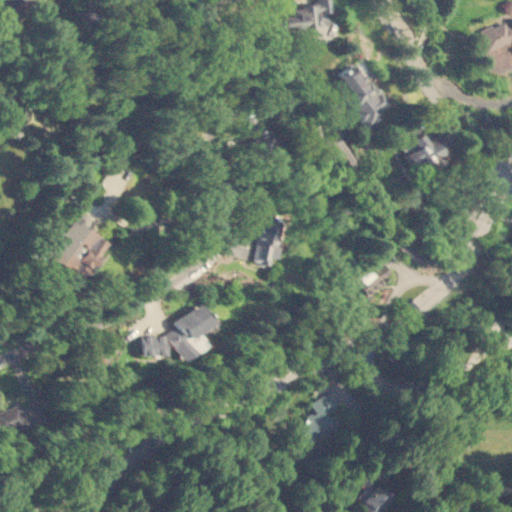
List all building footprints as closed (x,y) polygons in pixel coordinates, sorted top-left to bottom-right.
[(310,0),(296,0),(296,8),(287,9),(288,26),(311,26),(310,0)] [(511,25),(505,27),(502,19),(476,30),(476,35),(482,51),(510,40),(511,40),(511,25)] [(363,128),(378,117),(375,113),(387,105),(364,71),(355,76),(347,64),(334,73),(356,106),(351,109),(363,128)] [(249,132),(255,155),(273,151),(267,127),(249,132)] [(274,257),(277,246),(274,245),(279,221),(258,216),(248,261),(266,265),(268,256),(274,257)] [(46,255),(78,277),(103,240),(71,218),(46,255)] [(365,296),(390,273),(380,262),(373,269),(369,264),(350,280),(365,296)] [(168,319),(172,326),(160,333),(175,359),(201,344),(193,332),(208,323),(196,302),(168,319)] [(336,407),(328,391),(307,401),(312,411),(283,426),(291,442),(279,448),(286,463),(308,452),(299,436),(328,422),(324,413),(336,407)] [(0,432),(23,424),(15,403),(0,408),(0,432)] [(353,511),(377,511),(390,495),(379,486),(376,491),(364,483),(354,496),(361,501),(353,511)]
